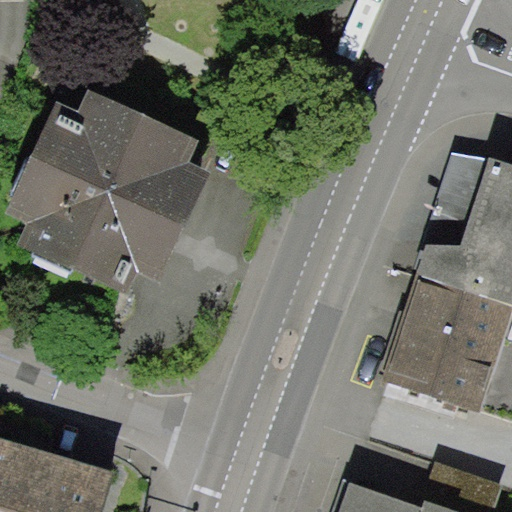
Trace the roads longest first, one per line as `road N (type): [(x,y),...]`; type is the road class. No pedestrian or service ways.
road 1 (secondary): [(243,460),(412,41)]
road 2 (residential): [(0,358),(243,460)]
